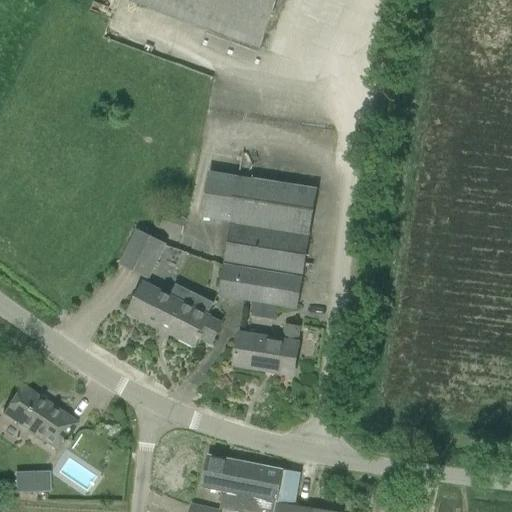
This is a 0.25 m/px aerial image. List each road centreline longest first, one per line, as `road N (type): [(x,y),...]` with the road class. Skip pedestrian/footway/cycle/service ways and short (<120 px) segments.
road 1 (tertiary): [(511,484),(316,457),(152,402)]
road 2 (tertiary): [(152,402),(0,304)]
